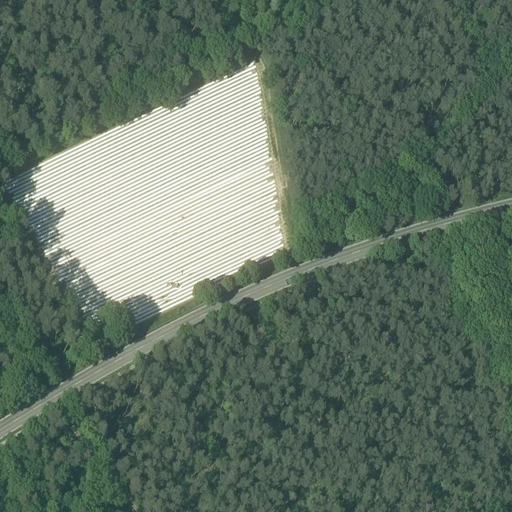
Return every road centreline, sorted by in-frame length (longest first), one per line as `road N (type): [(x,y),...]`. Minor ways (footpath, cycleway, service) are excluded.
road 1 (secondary): [(0,430),(240,299),(344,257),(511,208)]
road 2 (track): [(342,0),(0,150)]
road 3 (track): [(134,511),(52,397)]
